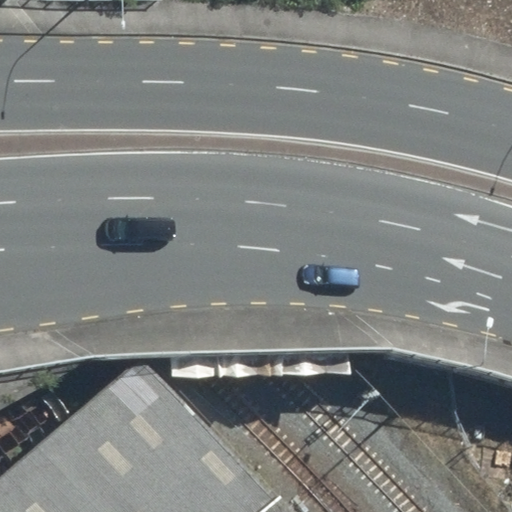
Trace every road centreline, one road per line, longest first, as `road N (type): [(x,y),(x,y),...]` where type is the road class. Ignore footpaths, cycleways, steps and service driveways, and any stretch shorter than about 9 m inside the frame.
road 1 (primary): [(511,281),(358,239),(267,228),(172,222),(0,229)]
road 2 (primary): [(0,82),(239,84),(356,95),(511,131)]
